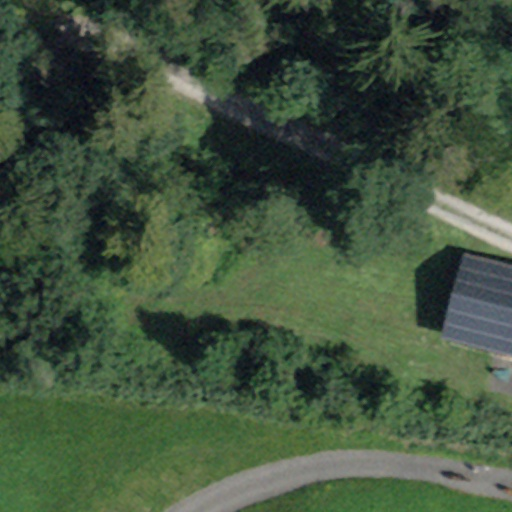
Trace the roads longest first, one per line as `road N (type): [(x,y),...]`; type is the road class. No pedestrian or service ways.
road 1 (track): [(0,23),(73,29),(511,238)]
road 2 (track): [(511,489),(387,462),(270,472),(196,511)]
